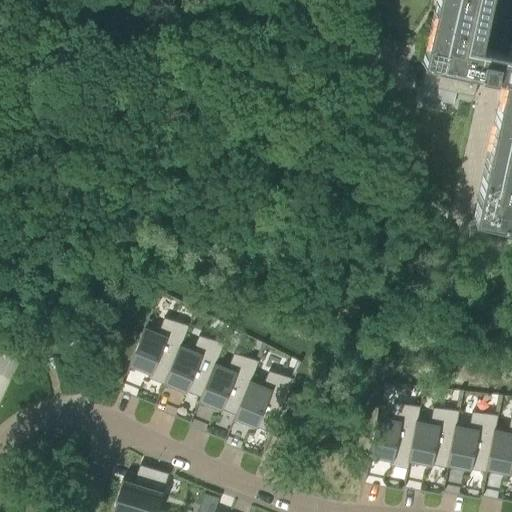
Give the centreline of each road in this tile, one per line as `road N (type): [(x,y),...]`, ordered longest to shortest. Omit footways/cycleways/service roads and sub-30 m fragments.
road 1 (residential): [(335,511),(212,469),(120,424)]
road 2 (residential): [(120,424),(83,412),(47,416),(15,433),(0,454)]
